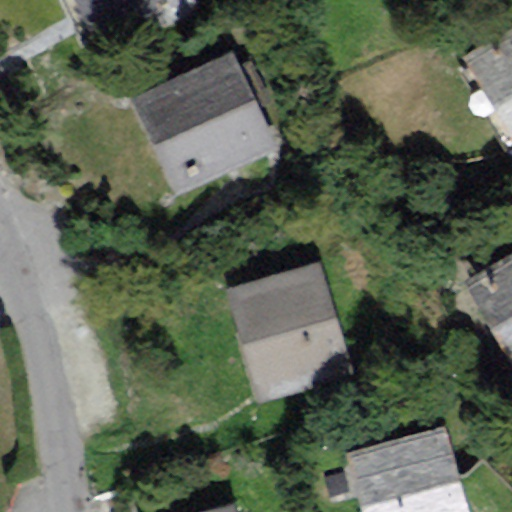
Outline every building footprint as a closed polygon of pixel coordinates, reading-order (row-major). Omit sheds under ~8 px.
[(181,6),(178,0),(58,0),(79,48),(181,6)] [(511,22),(448,62),(511,163),(511,22)] [(275,150),(234,57),(130,103),(171,196),(275,150)] [(511,257),(455,289),(511,377),(511,257)] [(347,369),(318,269),(221,298),(250,398),(347,369)] [(460,511),(439,432),(338,455),(351,511),(460,511)]
